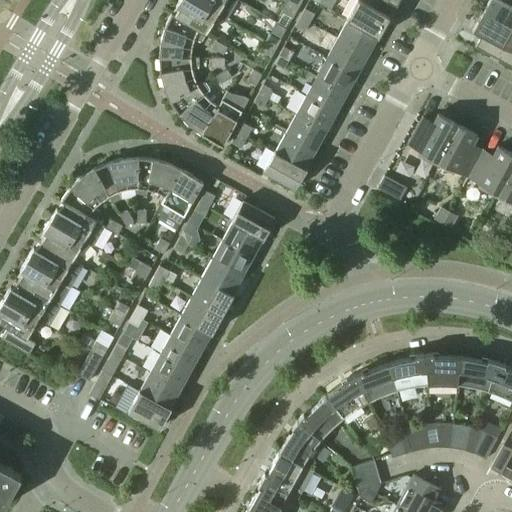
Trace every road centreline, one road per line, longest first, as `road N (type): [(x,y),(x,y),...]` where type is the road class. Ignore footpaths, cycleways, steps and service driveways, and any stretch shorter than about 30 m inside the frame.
road 1 (residential): [(195,470),(236,491),(280,414),(346,359),(425,337),(511,349)]
road 2 (residential): [(365,304),(334,215),(416,69)]
road 3 (residential): [(0,224),(135,0)]
road 4 (unclassified): [(195,470),(276,353),(330,316),(365,304)]
road 5 (unclassified): [(365,304),(435,296),(511,314)]
road 6 (tertiary): [(0,124),(72,0)]
